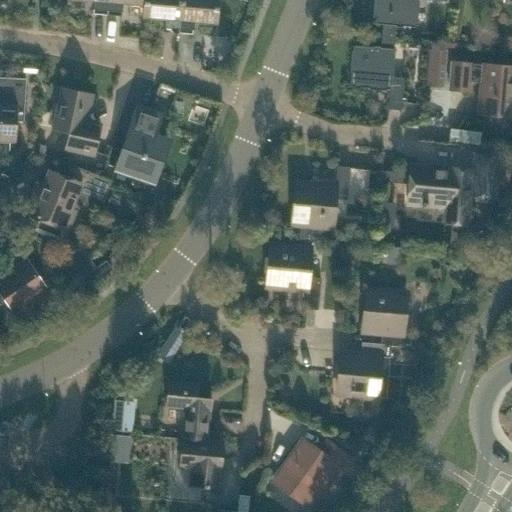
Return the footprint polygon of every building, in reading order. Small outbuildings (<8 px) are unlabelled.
[(106,15),(107,0),(86,0),(93,1),(92,14),(106,15)] [(107,0),(106,15),(120,16),(121,3),(143,5),(144,5),(144,0),(107,0)] [(180,0),(144,0),(144,5),(143,5),(142,17),(165,19),(164,32),(178,33),(180,0)] [(216,23),(217,0),(180,0),(178,33),(192,34),(193,21),(216,23)] [(430,0),(442,1),(442,0),(376,0),(375,24),(383,25),(382,37),(394,37),(395,25),(415,27),(417,0),(430,0)] [(390,78),(394,37),(382,37),(381,50),(352,46),(349,86),(389,90),(387,109),(400,110),(403,79),(390,78)] [(511,67),(482,65),(452,63),(450,89),(468,91),(468,81),(481,82),(478,111),(511,113),(511,67)] [(23,122),(25,79),(0,77),(0,140),(10,141),(11,121),(23,122)] [(91,95),(81,93),(61,88),(53,128),(71,132),(67,149),(93,155),(100,123),(99,123),(98,125),(85,122),(91,95)] [(138,107),(117,169),(153,181),(166,141),(154,137),(162,115),(138,107)] [(347,200),(349,168),(337,167),(335,186),(295,183),(292,223),(300,223),(299,235),(311,237),(312,225),(332,227),(334,199),(347,200)] [(448,167),(448,171),(410,167),(407,203),(445,207),(443,222),(467,225),(472,170),(448,167)] [(91,188),(95,177),(78,171),(74,181),(49,171),(38,197),(33,195),(25,213),(38,219),(35,228),(59,238),(80,184),(91,188)] [(308,277),(311,237),(299,235),(298,248),(270,245),(266,286),(307,289),(305,309),(317,310),(320,278),(308,277)] [(399,264),(400,248),(390,247),(388,263),(399,264)] [(0,294),(10,309),(45,286),(26,259),(12,269),(15,274),(0,284),(0,294)] [(402,334),(406,294),(365,290),(362,330),(382,332),(380,344),(390,345),(410,347),(411,334),(402,334)] [(173,319),(161,348),(176,355),(188,325),(173,319)] [(390,345),(380,344),(361,342),(360,355),(340,353),(336,394),(377,397),(378,385),(387,385),(389,370),(379,369),(380,357),(389,358),(390,345)] [(129,420),(135,383),(126,382),(121,418),(129,420)] [(198,397),(199,385),(168,382),(166,406),(185,407),(182,439),(206,441),(209,410),(210,398),(198,397)] [(206,441),(182,439),(181,439),(179,467),(191,468),(189,486),(217,488),(220,470),(222,442),(206,441)] [(325,442),(318,452),(301,440),(276,473),(288,482),(284,488),(306,504),(315,492),(320,496),(339,470),(348,458),(325,442)]
